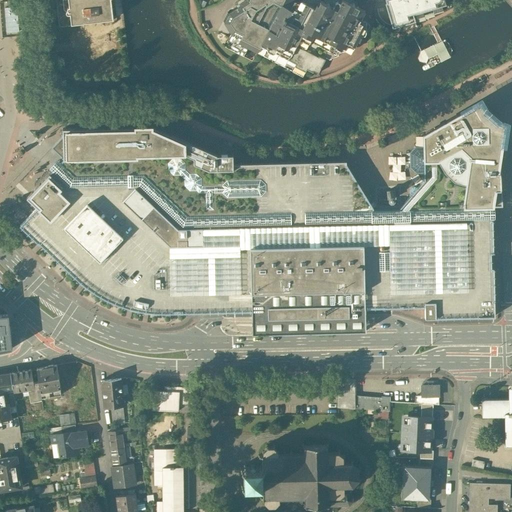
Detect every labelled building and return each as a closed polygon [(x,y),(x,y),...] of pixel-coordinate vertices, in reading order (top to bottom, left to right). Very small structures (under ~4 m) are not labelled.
[(70,25),(72,22),(64,23),(61,5),(63,2),(63,0),(56,0),(59,24),(61,25),(70,25)] [(63,0),(63,2),(61,5),(64,23),(72,22),(107,18),(108,19),(109,20),(110,20),(111,20),(112,20),(113,19),(113,18),(112,10),(111,3),(111,0),(63,0)] [(239,0),(237,1),(240,6),(229,13),(227,12),(223,21),(231,34),(240,39),(238,43),(257,53),(269,30),(277,34),(295,1),(295,0),(239,0)] [(319,0),(302,0),(300,1),(299,4),(295,1),(277,34),(269,30),(257,53),(303,77),(308,68),(319,73),(326,58),(330,60),(330,59),(337,57),(339,54),(352,50),(364,27),(363,27),(366,21),(361,18),(365,11),(359,8),(359,7),(357,6),(358,5),(357,2),(353,0),(323,0),(323,2),(319,0)] [(385,0),(386,2),(385,2),(392,27),(415,20),(413,14),(435,7),(446,4),(444,0),(385,0)] [(435,7),(413,14),(415,20),(425,18),(436,10),(435,7)] [(346,161),(233,164),(233,154),(217,155),(153,126),(62,128),(63,136),(52,148),(63,159),(62,160),(63,160),(56,165),(49,173),(27,197),(37,207),(20,225),(38,243),(39,242),(85,286),(96,293),(106,299),(118,304),(129,308),(142,311),(154,312),(166,313),(251,310),(251,320),(252,334),(365,331),(365,319),(365,308),(424,306),(425,318),(435,317),(435,318),(479,317),(479,316),(494,316),(494,301),(493,268),(491,268),(490,253),(493,253),(492,219),(491,219),(490,215),(490,206),(502,205),(501,188),(500,188),(500,172),(501,172),(500,155),(504,126),(493,121),(489,118),(484,113),(478,103),(471,106),(423,134),(423,147),(415,147),(409,153),(410,167),(416,173),(424,173),(424,179),(412,193),(399,208),(373,208),(372,206),(376,204),(373,200),(370,202),(346,163),(346,161)] [(398,189),(387,189),(387,200),(399,199),(398,189)] [(0,318),(0,353),(12,352),(8,318),(0,318)] [(56,365),(36,368),(38,380),(41,397),(61,394),(56,365)] [(31,369),(11,373),(14,391),(29,389),(34,388),(33,381),(31,369)] [(6,392),(14,391),(11,373),(0,374),(0,423),(11,421),(6,392)] [(121,378),(101,380),(104,408),(111,407),(123,406),(124,406),(121,378)] [(38,380),(33,381),(34,388),(29,389),(31,401),(41,399),(41,397),(38,380)] [(382,398),(354,396),(353,380),(340,380),(338,406),(389,410),(389,398),(382,398)] [(438,385),(421,385),(421,396),(422,396),(438,396),(438,385)] [(187,387),(165,386),(164,391),(153,390),(152,409),(178,410),(179,403),(192,404),(193,387),(187,387)] [(438,396),(422,396),(421,396),(415,396),(415,403),(421,403),(433,404),(438,405),(438,396)] [(511,399),(509,399),(482,399),(481,399),(481,417),(482,417),(482,416),(505,416),(505,444),(504,444),(511,444),(511,399)] [(420,413),(433,413),(433,404),(421,403),(420,413)] [(123,406),(111,407),(113,424),(124,423),(123,406)] [(419,448),(431,449),(433,413),(420,413),(401,412),(401,448),(419,448)] [(122,430),(107,432),(110,449),(125,447),(124,438),(131,437),(130,427),(122,428),(122,430)] [(75,431),(51,434),(52,443),(59,442),(61,456),(78,454),(76,439),(75,439),(74,432),(75,431)] [(243,468),(241,468),(241,470),(243,470),(243,471),(244,471),(244,482),(244,483),(241,483),(241,485),(244,485),(244,486),(245,486),(245,488),(247,488),(247,486),(251,485),(251,487),(256,487),(256,485),(260,485),(260,487),(258,487),(258,494),(259,494),(259,496),(263,496),(263,497),(264,497),(264,500),(265,500),(268,503),(267,505),(269,506),(270,504),(274,504),(275,506),(276,505),(275,503),(279,500),(280,499),(280,496),(292,496),(292,499),(294,499),(293,496),(302,495),(302,501),(301,502),(302,502),(303,501),(304,503),(303,505),(304,506),(307,503),(326,503),(329,505),(330,505),(348,504),(349,505),(349,504),(351,501),(353,501),(353,500),(352,500),(352,496),(353,496),(352,495),(351,495),(349,494),(349,493),(348,492),(352,486),(353,486),(352,483),(357,477),(360,478),(361,477),(358,476),(358,468),(360,467),(360,466),(357,467),(352,463),(353,459),(351,459),(350,462),(344,462),(344,461),(342,460),(343,456),(344,455),(343,454),(342,455),(338,452),(339,450),(338,449),(337,452),(326,453),(326,446),(328,443),(327,442),(325,444),(306,445),(303,442),(302,444),(304,445),(301,447),(300,446),(300,447),(301,447),(301,453),(293,453),(293,450),(291,450),(291,453),(278,454),(278,450),(277,450),(274,447),(275,445),(273,444),(272,446),(268,447),(267,444),(266,445),(267,447),(263,451),(262,451),(263,454),(262,454),(262,455),(258,455),(258,457),(259,457),(258,457),(258,464),(259,464),(259,466),(255,466),(255,464),(250,465),(250,466),(246,467),(246,464),(244,464),(244,467),(243,467),(243,468)] [(125,447),(110,449),(112,465),(133,462),(132,457),(131,457),(129,446),(125,447)] [(418,466),(430,467),(431,449),(419,448),(418,466)] [(177,466),(177,449),(154,449),(154,456),(155,485),(163,485),(164,501),(157,501),(157,511),(183,511),(183,507),(183,493),(183,492),(183,484),(183,483),(182,467),(183,467),(183,466),(177,466)] [(17,456),(0,459),(0,490),(22,487),(17,456)] [(484,462),(473,459),(471,466),(483,469),(484,462)] [(112,465),(111,466),(114,486),(135,483),(133,463),(133,462),(112,465)] [(85,472),(95,471),(95,463),(85,463),(85,472)] [(418,466),(411,466),(411,472),(407,472),(406,493),(409,494),(409,498),(417,499),(430,499),(432,467),(430,467),(418,466)] [(509,483),(474,482),(474,489),(475,489),(474,503),(469,503),(468,511),(487,511),(488,498),(509,498),(509,483)] [(135,493),(116,496),(118,511),(130,511),(137,511),(135,493)] [(430,507),(430,499),(417,499),(417,506),(430,507)]
